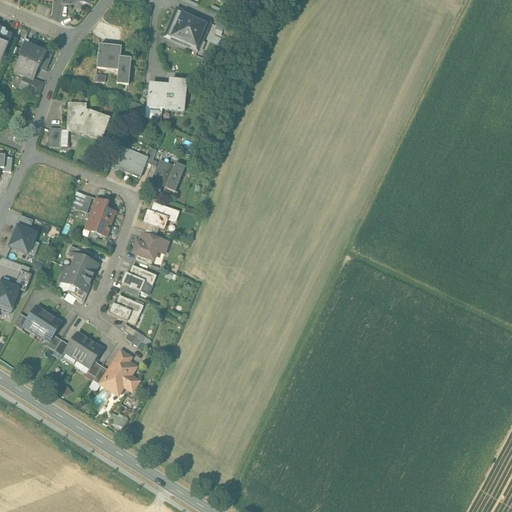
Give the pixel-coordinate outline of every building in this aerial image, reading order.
[(210,24),(193,16),(191,20),(175,13),(166,33),(176,37),(174,41),(198,51),(210,24)] [(5,31),(0,29),(0,63),(12,36),(5,33),(5,31)] [(45,54),(25,45),(19,60),(20,61),(36,68),(39,69),(45,54)] [(121,47),(99,45),(98,54),(97,54),(97,56),(98,56),(97,69),(118,71),(116,85),(128,86),(131,59),(120,58),(121,47)] [(36,68),(20,61),(15,74),(24,78),(31,81),(31,80),(36,68)] [(94,75),(94,83),(105,83),(105,75),(94,75)] [(43,85),(31,80),(31,81),(24,78),(19,90),(39,98),(43,85)] [(186,82),(170,80),(169,86),(150,84),(147,108),(183,112),(186,82)] [(108,120),(85,112),(85,106),(69,106),(67,132),(76,133),(101,142),(108,120)] [(62,131),(49,131),(49,148),(62,149),(62,131)] [(157,152),(149,149),(145,159),(147,160),(146,164),(151,166),(157,152)] [(145,159),(123,150),(116,170),(139,179),(146,164),(147,160),(145,159)] [(174,169),(160,163),(152,183),(165,189),(165,190),(175,194),(175,193),(185,169),(175,165),(174,169)] [(175,194),(165,190),(163,196),(175,201),(178,194),(175,193),(175,194)] [(85,197),(76,194),(72,204),(81,207),(85,197)] [(81,207),(80,212),(86,215),(86,214),(92,199),(85,197),(81,207)] [(108,205),(92,199),(86,214),(91,216),(88,225),(98,228),(96,234),(106,238),(115,214),(106,211),(108,205)] [(81,207),(72,204),(69,213),(74,214),(75,211),(80,212),(81,207)] [(178,214),(154,205),(151,214),(148,213),(144,224),(159,229),(164,231),(167,221),(175,224),(178,214)] [(159,229),(148,225),(146,231),(157,235),(159,229)] [(35,236),(18,229),(10,248),(27,255),(35,236)] [(157,235),(146,231),(144,237),(155,241),(157,235)] [(144,237),(143,236),(140,245),(137,244),(133,255),(149,260),(153,262),(156,252),(164,255),(168,245),(155,241),(144,237)] [(83,253),(70,248),(68,254),(72,256),(81,259),(83,253)] [(81,259),(72,256),(71,257),(75,258),(70,270),(67,268),(66,269),(92,280),(94,274),(97,266),(81,259)] [(149,260),(137,256),(135,262),(141,264),(147,266),(149,260)] [(135,262),(129,276),(126,275),(121,285),(125,286),(141,293),(145,284),(152,287),(156,278),(138,270),(141,264),(135,262)] [(92,280),(66,269),(60,284),(76,290),(85,294),(86,293),(89,286),(92,280)] [(20,292),(7,287),(8,284),(0,281),(0,310),(2,311),(11,314),(20,292)] [(141,293),(125,286),(123,292),(138,299),(141,293)] [(85,294),(76,290),(74,294),(69,292),(68,295),(76,301),(83,305),(88,294),(86,293),(85,294)] [(76,301),(68,295),(64,301),(72,306),(76,301)] [(143,308),(120,298),(116,307),(113,305),(108,316),(127,324),(132,314),(139,317),(143,308)] [(48,317),(36,309),(28,321),(24,328),(37,336),(48,317)] [(20,316),(14,327),(22,332),(24,328),(28,321),(20,316)] [(61,325),(48,317),(37,336),(49,343),(49,344),(53,337),(61,325)] [(139,335),(127,327),(124,333),(129,336),(136,340),(139,335)] [(89,343),(77,335),(69,347),(65,354),(77,362),(89,343)] [(136,340),(129,336),(125,341),(137,349),(141,343),(136,340)] [(61,342),(53,337),(49,344),(49,343),(46,348),(54,353),(61,342)] [(69,347),(61,342),(54,353),(62,358),(65,354),(69,347)] [(102,352),(89,343),(77,362),(90,370),(94,363),(102,352)] [(130,360),(121,354),(109,373),(107,375),(107,376),(103,382),(120,393),(123,388),(130,393),(134,391),(137,387),(137,383),(130,378),(135,370),(134,371),(126,366),(130,360)] [(102,368),(94,363),(90,370),(87,374),(95,379),(102,368)] [(95,379),(93,383),(100,387),(103,382),(107,376),(107,375),(109,373),(102,368),(95,379)] [(65,397),(71,392),(67,387),(61,393),(65,397)] [(121,430),(126,421),(115,413),(109,422),(121,430)]
